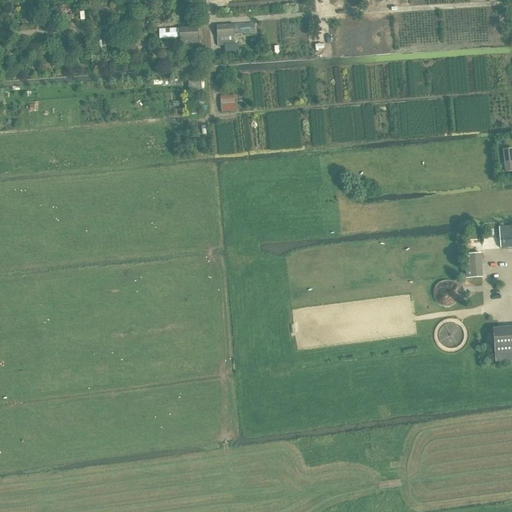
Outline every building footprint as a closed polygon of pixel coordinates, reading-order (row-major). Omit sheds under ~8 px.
[(217,46),(235,45),(233,25),(215,26),(217,46)] [(179,48),(197,47),(197,27),(178,28),(179,48)] [(189,91),(201,90),(200,82),(188,83),(189,91)] [(220,105),(220,112),(234,111),(233,96),(219,97),(220,103),(223,103),(224,105),(220,105)] [(504,172),(511,171),(511,148),(502,150),(504,172)] [(500,248),(511,247),(511,234),(499,235),(500,248)]
